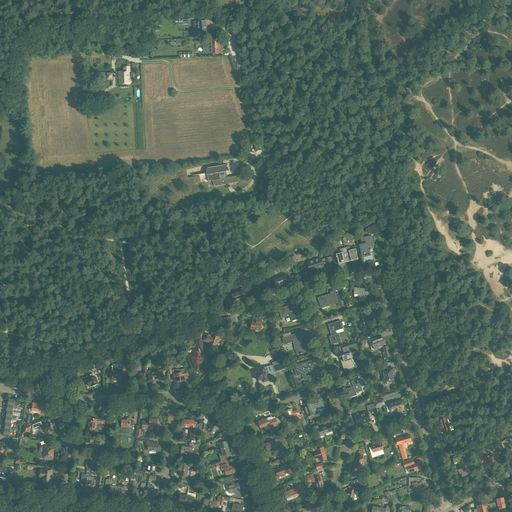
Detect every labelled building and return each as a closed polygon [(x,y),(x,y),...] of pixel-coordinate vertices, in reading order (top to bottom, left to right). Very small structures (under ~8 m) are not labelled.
[(195,35),(194,35),(194,38),(205,38),(205,34),(206,34),(206,21),(197,21),(198,22),(195,22),(195,29),(198,29),(198,34),(195,35)] [(119,85),(129,84),(129,72),(119,72),(119,85)] [(211,172),(199,174),(199,176),(200,183),(218,180),(227,178),(225,166),(228,165),(210,168),(211,172)] [(374,234),(379,232),(377,224),(366,230),(366,233),(374,231),(374,234)] [(361,254),(369,252),(367,247),(374,245),(372,236),(361,238),(362,244),(359,245),(361,254)] [(351,250),(350,247),(345,248),(348,261),(351,260),(351,261),(358,259),(356,249),(351,250)] [(339,264),(345,262),(348,261),(345,248),(340,249),(341,252),(336,254),(339,264)] [(309,271),(324,266),(321,257),(307,262),(309,271)] [(286,277),(273,281),(275,288),(288,284),(286,277)] [(246,296),(245,295),(247,294),(244,288),(229,294),(224,296),(225,297),(224,297),(227,303),(228,303),(228,304),(233,301),(232,301),(239,298),(241,297),(242,298),(246,296)] [(367,302),(367,292),(364,291),(364,289),(355,288),(354,293),(359,294),(359,301),(367,302)] [(336,298),(334,291),(330,292),(331,294),(318,298),(321,308),(337,302),(338,307),(342,305),(339,297),(336,298)] [(299,319),(298,316),(299,316),(295,304),(279,309),(282,319),(289,316),(291,321),(299,319)] [(376,308),(360,313),(364,323),(378,318),(377,312),(376,308)] [(252,321),(251,328),(251,331),(255,331),(255,329),(260,330),(260,329),(261,329),(262,329),(262,327),(262,326),(261,326),(262,316),(264,317),(265,317),(266,314),(265,314),(259,313),(258,316),(257,315),(256,321),(252,321)] [(337,334),(336,331),(343,329),(341,321),(328,325),(330,333),(331,332),(332,336),(329,337),(331,344),(341,341),(338,334),(337,334)] [(303,345),(300,337),(305,335),(303,331),(282,338),(284,345),(293,342),(297,354),(309,350),(307,343),(303,345)] [(197,332),(194,333),(197,340),(195,341),(198,349),(203,347),(200,339),(197,332)] [(211,336),(205,334),(203,340),(209,342),(209,343),(212,344),(212,345),(212,346),(214,347),(215,346),(215,345),(216,346),(219,337),(212,335),(211,336)] [(370,336),(367,337),(368,340),(370,344),(372,350),(382,346),(383,347),(383,348),(386,347),(383,338),(375,340),(375,337),(371,339),(370,336)] [(343,359),(340,360),(344,370),(353,368),(350,360),(352,359),(350,353),(356,351),(358,350),(356,343),(342,348),(344,355),(341,356),(343,359)] [(194,354),(190,355),(196,370),(198,370),(201,369),(202,367),(201,365),(204,363),(201,354),(198,349),(193,351),(194,354)] [(317,376),(312,360),(293,366),(296,376),(309,372),(310,375),(307,376),(308,379),(317,376)] [(285,368),(283,361),(264,367),(263,367),(262,367),(260,367),(260,368),(259,368),(260,371),(255,373),(256,377),(256,380),(257,380),(262,379),(263,382),(268,380),(266,374),(285,368)] [(118,369),(118,364),(113,364),(114,373),(112,373),(113,380),(114,382),(116,381),(116,380),(121,379),(123,378),(123,376),(121,376),(121,373),(123,373),(123,368),(118,369)] [(36,380),(57,373),(54,366),(34,372),(36,380)] [(147,367),(143,367),(144,375),(149,375),(149,380),(156,379),(156,381),(164,380),(163,369),(148,370),(149,372),(147,372),(147,367)] [(386,367),(379,369),(381,374),(383,373),(385,378),(382,379),(384,384),(391,382),(390,381),(393,380),(391,373),(394,373),(393,368),(387,370),(386,367)] [(189,370),(188,369),(187,369),(187,368),(186,369),(178,370),(177,369),(173,370),(175,381),(188,379),(187,373),(188,373),(188,372),(189,371),(189,370)] [(87,376),(84,377),(85,380),(87,380),(89,386),(91,385),(91,386),(93,385),(94,386),(95,385),(96,385),(97,384),(95,377),(94,378),(93,374),(90,375),(87,376)] [(356,392),(362,390),(360,385),(366,383),(366,385),(367,385),(363,374),(353,377),(354,381),(352,381),(354,387),(346,389),(348,397),(356,394),(356,392)] [(324,408),(321,399),(314,401),(313,400),(308,402),(309,403),(304,405),(308,417),(314,414),(312,410),(316,408),(317,410),(324,408)] [(401,413),(400,409),(403,408),(402,404),(403,404),(404,403),(404,402),(404,401),(403,400),(402,400),(401,400),(388,403),(390,412),(394,411),(395,415),(401,413)] [(42,412),(43,404),(33,402),(32,410),(42,412)] [(372,412),(372,411),(376,410),(374,404),(371,405),(366,406),(368,412),(370,412),(371,413),(372,412)] [(292,412),(291,409),(284,411),(286,418),(294,415),(296,421),(301,419),(299,415),(300,414),(298,410),(292,412)] [(357,425),(370,421),(367,412),(354,416),(357,425)] [(265,430),(275,426),(275,427),(278,426),(275,417),(272,418),(272,416),(267,418),(258,422),(262,431),(265,430)] [(89,428),(89,432),(95,433),(98,433),(98,429),(96,428),(97,423),(103,425),(105,425),(106,418),(105,418),(101,417),(100,420),(97,419),(90,418),(89,425),(91,426),(90,427),(89,428)] [(122,420),(121,434),(129,434),(130,418),(127,418),(127,420),(122,420)] [(446,418),(438,420),(440,429),(442,428),(444,433),(450,431),(454,430),(452,426),(449,427),(446,418)] [(159,432),(159,422),(158,422),(158,419),(150,419),(149,429),(150,426),(153,426),(153,425),(155,425),(154,431),(159,432)] [(195,427),(196,421),(185,420),(184,427),(192,427),(192,430),(191,430),(190,436),(192,436),(192,439),(197,440),(198,430),(195,430),(195,427)] [(213,434),(219,425),(214,421),(210,427),(205,426),(205,424),(203,424),(202,429),(205,430),(205,429),(208,430),(207,430),(213,434)] [(51,426),(50,423),(42,426),(42,425),(39,426),(41,430),(44,429),(45,432),(52,430),(53,429),(52,425),(51,426)] [(310,431),(319,428),(317,423),(308,426),(310,431)] [(320,436),(324,435),(324,434),(332,431),(330,425),(318,429),(320,436)] [(407,458),(403,444),(411,442),(409,435),(395,439),(397,445),(398,446),(399,446),(403,460),(407,458)] [(220,441),(220,439),(219,436),(215,438),(217,442),(219,441),(221,449),(228,447),(227,444),(226,441),(222,442),(222,440),(220,441)] [(104,446),(104,441),(87,439),(86,446),(99,448),(100,445),(104,446)] [(273,447),(275,452),(277,451),(278,451),(281,450),(278,441),(277,442),(276,440),(277,439),(265,443),(267,450),(273,447)] [(158,452),(159,444),(153,444),(153,442),(146,442),(146,447),(148,447),(148,450),(158,452)] [(199,446),(199,443),(190,442),(189,445),(190,445),(190,447),(182,446),(181,453),(192,455),(193,448),(192,448),(193,446),(199,446)] [(49,446),(49,444),(45,443),(45,445),(43,445),(43,448),(44,448),(44,452),(53,453),(54,446),(49,446)] [(371,458),(383,454),(382,450),(383,450),(381,443),(371,446),(371,447),(368,447),(371,458)] [(227,460),(226,455),(230,454),(229,451),(228,447),(221,449),(222,453),(219,454),(221,459),(222,462),(223,462),(227,460)] [(327,459),(324,450),(324,447),(317,449),(318,452),(314,452),(316,458),(319,457),(320,461),(327,459)] [(362,470),(365,456),(363,456),(364,452),(358,451),(357,454),(354,468),(362,470)] [(484,458),(481,453),(477,456),(481,463),(483,468),(493,462),(492,462),(495,460),(491,454),(484,458)] [(453,458),(454,463),(458,462),(461,468),(457,470),(462,478),(470,473),(466,465),(463,461),(462,456),(453,458)] [(414,464),(412,459),(403,462),(405,468),(407,467),(409,473),(423,468),(422,465),(423,464),(422,462),(421,461),(414,464)] [(188,470),(189,461),(186,461),(185,463),(182,463),(181,465),(180,469),(188,470)] [(90,468),(86,490),(89,490),(93,490),(93,486),(94,486),(94,482),(95,478),(90,477),(91,474),(92,468),(93,469),(94,463),(90,462),(90,463),(90,468)] [(155,472),(156,465),(155,465),(156,463),(148,462),(147,467),(144,467),(143,470),(137,469),(136,473),(145,474),(145,470),(155,472)] [(223,465),(223,462),(222,462),(216,464),(217,468),(221,467),(222,470),(224,469),(226,475),(235,472),(233,466),(229,467),(229,463),(223,465)] [(81,485),(81,488),(84,489),(83,490),(86,490),(90,468),(90,463),(87,463),(86,468),(87,468),(86,473),(87,473),(87,474),(82,474),(81,485)] [(278,477),(284,475),(284,474),(288,472),(285,465),(281,467),(281,468),(275,470),(278,477)] [(52,470),(44,469),(44,470),(40,470),(40,471),(39,471),(38,472),(38,474),(39,475),(40,475),(39,477),(43,477),(42,483),(50,484),(51,479),(52,480),(53,476),(51,475),(52,470)] [(189,477),(190,476),(191,470),(188,470),(180,469),(180,473),(180,476),(182,476),(182,482),(194,484),(195,480),(187,479),(187,477),(189,477)] [(320,476),(319,472),(306,476),(307,480),(312,478),(313,482),(315,481),(317,492),(324,490),(320,476)] [(116,483),(117,479),(111,478),(111,481),(106,480),(105,485),(107,485),(107,490),(110,491),(109,493),(116,494),(118,485),(118,483),(116,483)] [(409,478),(409,486),(421,486),(421,482),(419,482),(419,478),(409,478)] [(239,490),(240,490),(238,483),(232,485),(231,482),(227,483),(227,484),(224,484),(223,482),(216,484),(217,488),(218,487),(218,488),(227,485),(230,493),(234,492),(234,494),(235,495),(239,493),(240,492),(239,490)] [(147,489),(146,498),(149,499),(149,498),(152,498),(154,487),(154,486),(150,485),(150,483),(148,483),(147,489)] [(294,497),(298,495),(298,494),(306,491),(303,483),(295,487),(295,488),(283,492),(286,499),(294,496),(294,497)] [(124,496),(125,486),(118,485),(116,494),(124,496)] [(346,499),(345,502),(352,504),(353,500),(354,497),(357,497),(358,492),(355,491),(354,491),(355,487),(350,486),(349,489),(348,489),(346,499)] [(185,503),(187,496),(181,495),(182,492),(178,492),(177,497),(180,498),(179,502),(182,502),(181,502),(185,503)] [(198,501),(199,496),(199,492),(196,492),(196,495),(195,497),(187,496),(185,503),(189,504),(189,503),(192,504),(193,500),(198,501)] [(204,494),(200,493),(199,501),(204,502),(203,506),(206,506),(206,507),(209,508),(211,500),(204,499),(205,497),(203,497),(204,494)] [(224,500),(224,497),(221,497),(220,502),(211,500),(209,508),(213,508),(216,508),(217,505),(223,506),(224,500)] [(477,508),(475,510),(475,511),(502,511),(502,508),(506,507),(504,498),(497,499),(497,502),(492,503),(491,502),(489,503),(489,504),(487,504),(486,503),(477,506),(477,508)] [(240,511),(241,511),(242,509),(242,505),(230,503),(229,507),(232,507),(232,510),(240,511)]
